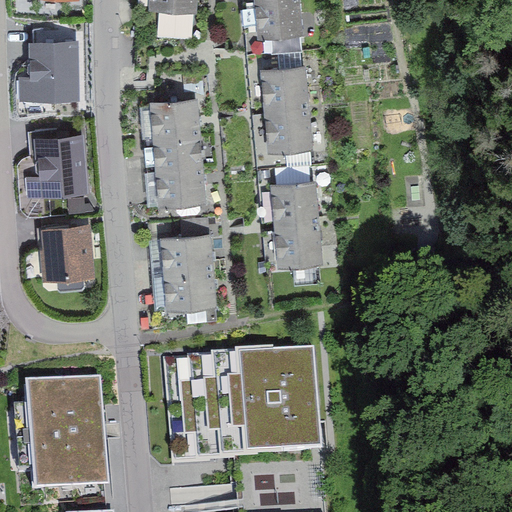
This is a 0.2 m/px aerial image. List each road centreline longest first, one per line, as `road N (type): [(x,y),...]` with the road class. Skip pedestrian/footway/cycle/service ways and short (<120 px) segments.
road 1 (track): [(511,229),(379,290),(125,340)]
road 2 (residential): [(108,0),(124,322)]
road 3 (residential): [(124,322),(54,326),(17,308),(4,268),(0,181)]
road 4 (residential): [(124,322),(140,511)]
